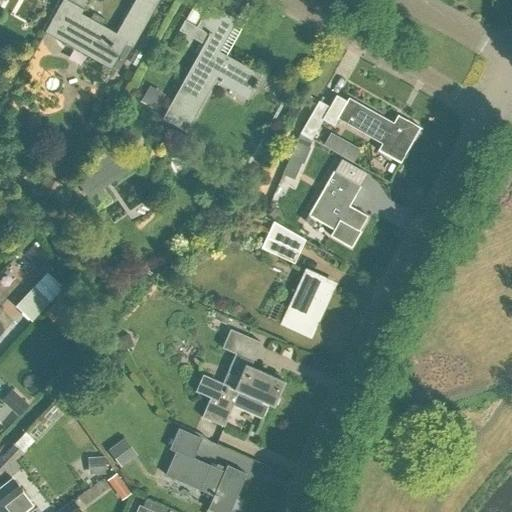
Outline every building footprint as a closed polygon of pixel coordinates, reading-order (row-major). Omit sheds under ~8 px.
[(131,49),(157,1),(155,0),(134,0),(115,35),(97,25),(100,21),(90,15),(88,19),(80,15),(82,10),(64,0),(60,0),(43,32),(109,69),(122,44),(131,49)] [(247,95),(259,75),(216,52),(234,21),(207,6),(194,28),(182,21),(177,31),(202,45),(160,119),(181,131),(208,83),(210,84),(214,77),(247,95)] [(157,106),(163,90),(148,85),(142,102),(157,106)] [(326,108),(320,120),(330,126),(334,118),(380,144),(376,151),(377,151),(378,150),(398,161),(397,162),(398,163),(417,129),(418,130),(419,129),(403,120),(403,121),(400,126),(393,121),(396,116),(395,116),(390,124),(346,98),(344,102),(333,96),(326,108)] [(309,115),(298,135),(308,141),(320,120),(326,108),(316,102),(309,115)] [(323,148),(357,157),(361,142),(327,132),(323,148)] [(284,171),(297,176),(307,147),(294,142),(284,171)] [(125,160),(117,149),(72,179),(80,190),(89,184),(85,178),(111,161),(115,167),(125,160)] [(353,198),(359,187),(331,171),(306,216),(332,230),(328,236),(349,247),(366,217),(347,206),(343,212),(331,205),(340,190),(353,198)] [(56,200),(63,184),(44,175),(36,191),(56,200)] [(260,248),(293,263),(304,240),(272,221),(260,248)] [(309,336),(329,294),(320,289),(324,280),(305,271),(281,324),(309,336)] [(33,286),(14,306),(31,322),(50,301),(33,286)] [(66,292),(44,312),(58,328),(80,307),(66,292)] [(222,426),(232,405),(261,418),(267,404),(272,406),(283,380),(249,365),(259,342),(229,329),(220,348),(234,354),(227,369),(239,374),(232,388),(202,375),(194,391),(209,398),(201,417),(222,426)] [(27,404),(10,390),(1,401),(17,415),(27,404)] [(223,511),(228,511),(245,474),(225,465),(222,472),(192,458),(201,438),(178,428),(169,449),(174,451),(164,474),(175,479),(178,473),(199,482),(196,489),(212,496),(207,505),(223,511)] [(0,474),(32,441),(24,433),(0,457),(0,474)] [(121,464),(137,452),(125,436),(108,448),(121,464)] [(88,475),(105,474),(104,457),(87,458),(88,475)] [(120,498),(130,492),(117,472),(108,477),(120,498)] [(0,485),(0,511),(24,511),(32,506),(11,478),(0,485)] [(89,501),(108,489),(101,478),(82,490),(89,501)] [(167,511),(168,509),(144,498),(141,505),(138,504),(133,511),(167,511)] [(80,511),(72,500),(55,511),(80,511)]
